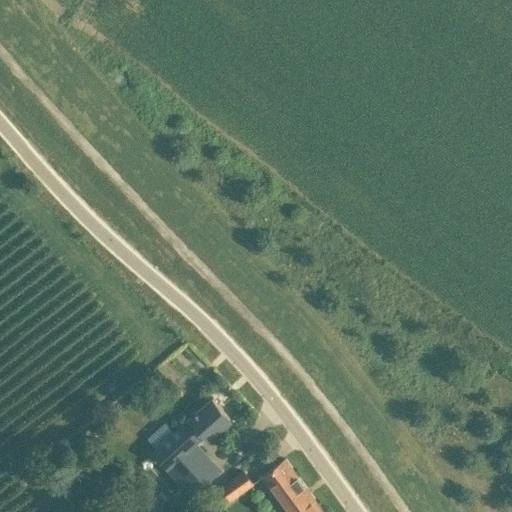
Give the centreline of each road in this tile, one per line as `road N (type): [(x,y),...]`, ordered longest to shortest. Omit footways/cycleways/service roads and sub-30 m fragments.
road 1 (track): [(0,45),(320,395),(395,511)]
road 2 (unclassified): [(341,511),(285,425),(0,126)]
